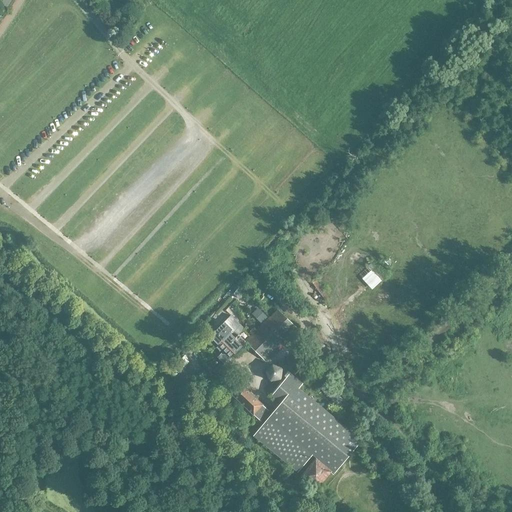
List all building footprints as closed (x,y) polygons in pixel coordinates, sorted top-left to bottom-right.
[(365,265),(357,273),(367,284),(376,275),(365,265)] [(277,309),(245,342),(246,342),(264,360),(296,327),(277,309)] [(218,357),(225,364),(246,342),(245,342),(238,335),(244,329),(230,315),(209,337),(224,351),(218,357)] [(268,364),(267,378),(282,380),(283,365),(268,364)] [(362,440),(299,388),(303,383),(290,373),(271,395),(280,403),(253,436),(297,473),(312,455),(334,473),(362,440)] [(319,373),(310,382),(341,412),(350,403),(319,373)] [(268,411),(241,385),(232,394),(259,420),(268,411)] [(299,477),(316,491),(332,471),(316,458),(299,477)] [(438,494),(403,460),(395,468),(429,502),(438,494)]
